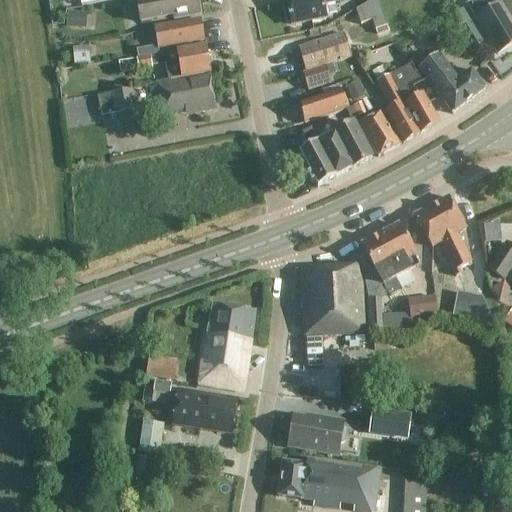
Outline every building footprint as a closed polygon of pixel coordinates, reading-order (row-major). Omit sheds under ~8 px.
[(196,0),(139,0),(135,1),(140,24),(173,17),(174,21),(199,16),(196,0)] [(292,24),(292,27),(325,20),(322,6),(348,1),(347,0),(286,0),(289,11),(286,14),(288,23),(292,24)] [(511,0),(489,0),(494,8),(475,19),(497,55),(511,45),(511,23),(509,19),(511,17),(511,0)] [(157,45),(158,50),(203,42),(200,21),(155,29),(157,45)] [(324,62),(373,47),(366,23),(316,39),(324,62)] [(92,57),(108,57),(108,46),(92,45),(92,57)] [(150,55),(159,53),(158,50),(157,45),(149,46),(150,55)] [(72,48),(74,64),(89,62),(87,47),(72,48)] [(168,55),(169,64),(165,65),(168,82),(209,75),(205,49),(168,55)] [(419,73),(416,75),(417,76),(422,84),(427,81),(437,95),(451,115),(485,91),(471,71),(458,81),(440,55),(426,65),(418,71),(419,73)] [(136,60),(136,61),(117,64),(119,74),(138,70),(138,72),(152,70),(149,57),(136,60)] [(412,90),(422,84),(417,76),(416,75),(412,67),(410,68),(410,67),(385,80),(418,135),(439,123),(423,95),(417,99),(412,90)] [(302,75),(307,92),(329,85),(324,68),(302,75)] [(156,87),(150,88),(151,97),(158,95),(162,115),(192,110),(193,116),(215,112),(209,79),(188,82),(188,80),(156,86),(156,87)] [(402,144),(418,135),(385,80),(376,84),(389,111),(384,114),(402,144)] [(346,87),(348,95),(351,102),(363,97),(361,91),(358,83),(346,87)] [(131,91),(110,94),(111,100),(114,115),(135,111),(131,91)] [(304,125),(348,110),(342,91),(300,104),(304,125)] [(100,117),(114,115),(111,100),(110,94),(97,97),(100,117)] [(359,125),(377,157),(378,158),(399,146),(380,113),(359,125)] [(352,124),(334,134),(353,169),(371,159),(352,124)] [(334,134),(316,143),(335,178),(353,169),(334,134)] [(317,188),(335,178),(316,143),(298,153),(309,173),(306,174),(311,183),(314,182),(317,188)] [(448,199),(415,216),(431,248),(439,244),(455,277),(460,275),(458,270),(471,264),(457,235),(465,231),(448,199)] [(398,225),(372,240),(395,279),(418,266),(413,256),(414,255),(398,225)] [(401,291),(395,279),(372,240),(360,246),(389,298),(401,291)] [(511,268),(511,246),(506,243),(487,271),(503,282),(511,268)] [(360,266),(302,268),(304,337),(363,335),(360,266)] [(481,298),(460,294),(456,294),(451,318),(493,326),(493,323),(481,298)] [(407,301),(409,315),(410,321),(413,321),(437,318),(435,298),(407,301)] [(383,305),(382,300),(379,300),(367,301),(367,305),(369,333),(384,333),(397,332),(412,332),(414,331),(413,321),(410,321),(409,315),(383,316),(383,305)] [(212,305),(199,386),(240,392),(253,311),(212,305)] [(320,365),(344,364),(343,346),(319,347),(320,365)] [(147,367),(145,378),(173,382),(175,371),(147,367)] [(171,385),(155,383),(153,394),(169,396),(171,385)] [(237,400),(177,390),(171,426),(231,436),(237,400)] [(368,436),(407,440),(410,416),(371,412),(368,436)] [(316,419),(315,421),(293,417),(287,448),(338,457),(340,444),(344,443),(346,431),(343,429),(344,424),(316,419)] [(141,427),(139,441),(137,452),(159,455),(163,425),(143,422),(142,427),(141,427)] [(282,463),(278,497),(299,500),(298,505),(339,511),(340,500),(355,502),(353,511),(372,511),(379,471),(357,467),(306,459),(305,466),(282,463)] [(404,483),(403,511),(425,511),(426,484),(404,483)]
